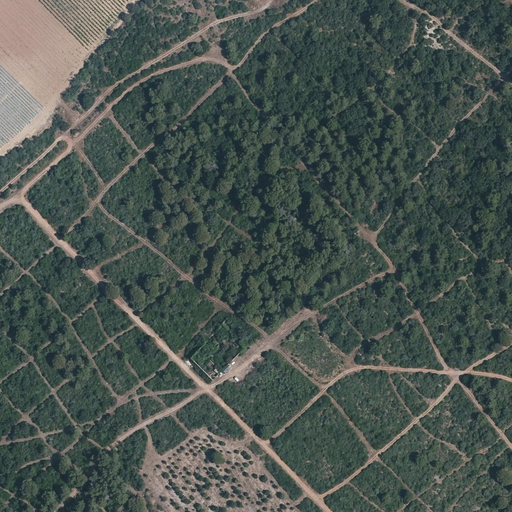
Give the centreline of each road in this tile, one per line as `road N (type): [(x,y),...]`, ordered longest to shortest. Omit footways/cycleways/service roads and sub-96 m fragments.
road 1 (track): [(327,511),(18,198),(0,206)]
road 2 (track): [(18,198),(140,79),(212,59),(238,68),(268,26),(316,0)]
road 3 (track): [(461,373),(358,366),(262,445)]
road 4 (track): [(404,0),(511,86)]
